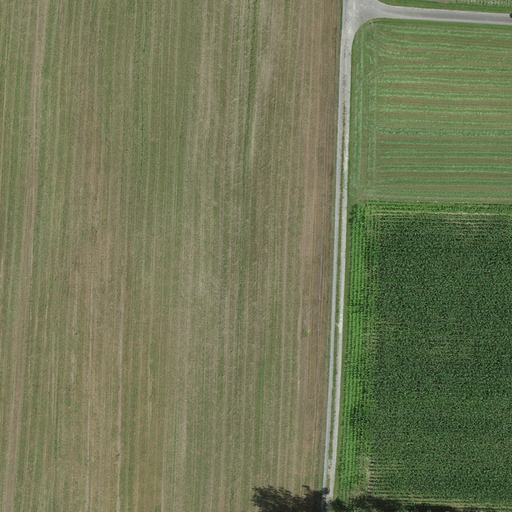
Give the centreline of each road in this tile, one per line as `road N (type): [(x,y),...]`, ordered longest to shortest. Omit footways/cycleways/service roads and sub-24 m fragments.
road 1 (track): [(349,0),(328,511)]
road 2 (track): [(511,21),(348,10)]
